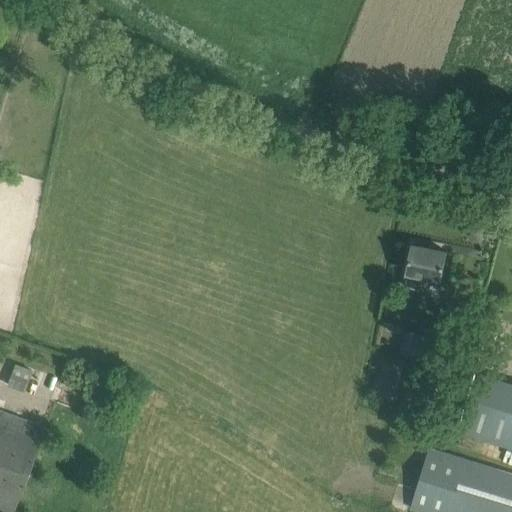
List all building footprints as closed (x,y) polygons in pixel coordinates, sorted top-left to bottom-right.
[(413,244),(404,287),(422,290),(424,275),(441,278),(447,250),(413,244)] [(402,355),(426,357),(429,335),(405,332),(402,355)] [(26,388),(31,367),(13,362),(8,384),(26,388)] [(511,382),(476,371),(458,428),(511,444),(511,382)] [(0,511),(12,511),(44,426),(0,409),(0,511)] [(511,511),(511,472),(429,446),(410,508),(421,511),(511,511)]
